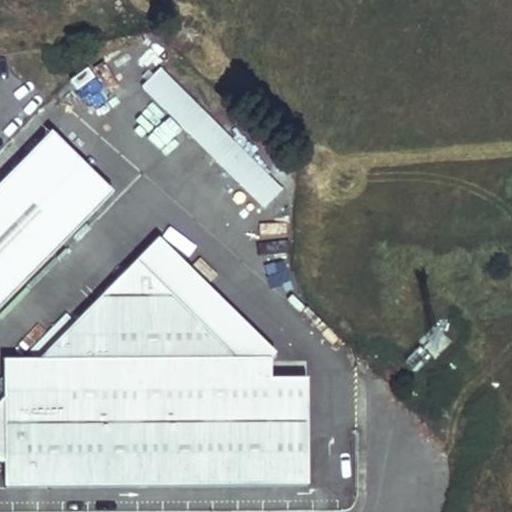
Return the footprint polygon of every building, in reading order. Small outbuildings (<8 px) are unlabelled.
[(158,70),(140,89),(264,209),(282,191),(158,70)] [(25,157),(86,217),(109,193),(48,133),(25,157)] [(25,157),(0,182),(0,304),(86,217),(25,157)] [(0,398),(0,460),(2,462),(2,488),(268,485),(267,379),(267,360),(233,360),(133,261),(34,363),(0,363),(1,397),(0,398)] [(267,379),(268,485),(304,485),(303,379),(267,379)]
